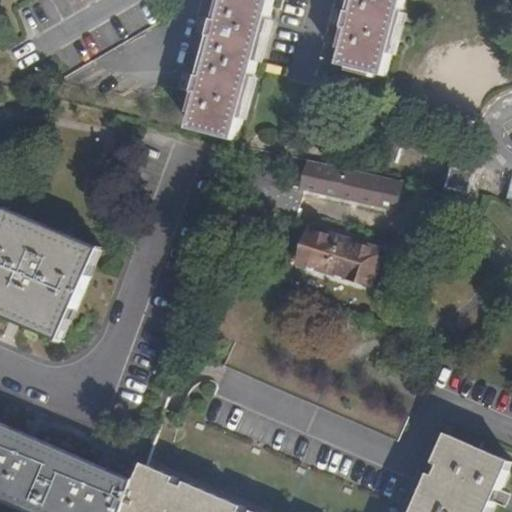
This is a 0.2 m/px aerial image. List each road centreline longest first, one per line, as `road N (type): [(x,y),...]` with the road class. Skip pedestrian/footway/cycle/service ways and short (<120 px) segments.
road 1 (residential): [(193,149),(111,366),(82,384),(30,385),(0,368)]
road 2 (unknown): [(511,272),(478,228),(419,193)]
